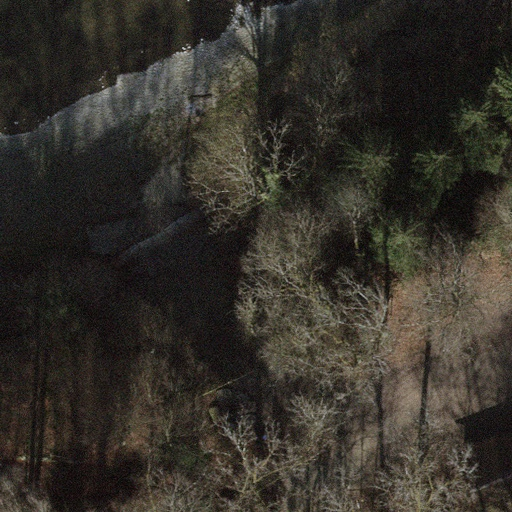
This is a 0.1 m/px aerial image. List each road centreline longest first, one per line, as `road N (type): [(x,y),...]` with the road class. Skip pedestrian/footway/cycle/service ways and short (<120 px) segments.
road 1 (track): [(327,474),(50,475),(0,461)]
road 2 (track): [(511,393),(327,474),(276,511)]
